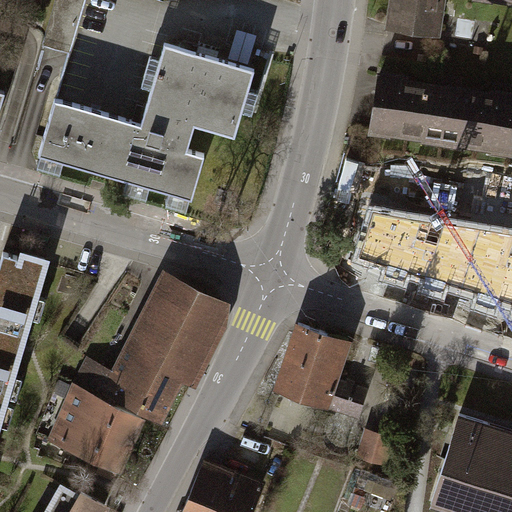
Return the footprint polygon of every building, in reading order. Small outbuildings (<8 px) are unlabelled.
[(511,0),(392,0),(389,25),(438,31),(442,0),(511,0)] [(38,151),(44,153),(145,181),(192,194),(204,152),(189,147),(196,120),(236,131),(266,25),(230,15),(218,57),(168,43),(145,122),(101,110),(54,97),(38,151)] [(511,90),(376,74),(369,132),(511,149),(511,90)] [(0,126),(10,92),(0,88),(0,126)] [(511,217),(442,197),(423,263),(511,288),(511,217)] [(0,249),(0,420),(48,253),(20,245),(17,255),(0,249)] [(224,316),(224,303),(214,291),(161,269),(114,367),(87,354),(75,379),(143,412),(159,420),(180,377),(192,382),(224,316)] [(346,342),(298,324),(275,386),(357,415),(367,388),(334,376),(346,342)] [(75,379),(49,433),(117,466),(143,412),(75,379)] [(511,511),(511,429),(460,413),(432,498),(473,511),(511,511)] [(383,433),(365,429),(360,452),(378,456),(383,433)] [(253,511),(266,485),(213,461),(190,511),(253,511)] [(102,511),(108,502),(59,475),(38,511),(102,511)]
